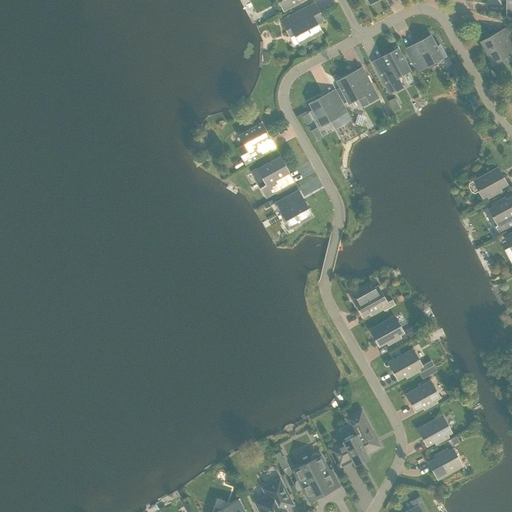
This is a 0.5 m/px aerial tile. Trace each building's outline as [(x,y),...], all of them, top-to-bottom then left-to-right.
[(303,0),(278,0),(284,11),(303,0)] [(294,34),(300,44),(322,32),(317,24),(323,20),(314,3),(282,21),(290,36),(294,34)] [(499,36),(497,33),(481,42),(493,64),(492,62),(501,57),(505,63),(511,59),(511,39),(507,31),(499,36)] [(415,47),(407,52),(417,71),(445,56),(439,45),(436,46),(431,36),(414,45),(415,47)] [(383,60),(374,65),(389,93),(401,86),(399,82),(402,80),(400,76),(410,71),(398,49),(382,57),(383,60)] [(355,75),(353,73),(337,81),(340,88),(348,102),(349,103),(358,98),(362,106),(378,97),(363,70),(355,75)] [(340,88),(336,90),(344,104),(348,102),(340,88)] [(327,97),(326,95),(310,104),(313,110),(309,112),(313,120),(317,118),(321,126),(331,121),(335,127),(350,119),(336,93),(327,97)] [(307,114),(302,116),(306,124),(311,122),(307,114)] [(268,141),(270,140),(261,123),(239,135),(244,144),(237,148),(246,164),(273,150),(268,141)] [(289,174),(279,156),(252,171),(262,188),(261,189),(266,198),(291,184),(287,175),(289,174)] [(497,190),(508,184),(499,168),(475,181),(484,197),(488,195),(490,197),(498,192),(497,190)] [(290,228),(312,216),(303,200),(301,201),(296,192),(277,203),(290,228)] [(511,225),(511,197),(504,202),(502,200),(494,204),(495,207),(491,209),(499,225),(497,226),(500,232),(511,225)] [(392,300),(387,303),(378,286),(354,300),(363,316),(374,310),(375,313),(383,308),(384,310),(395,305),(392,300)] [(403,332),(394,316),(370,329),(379,346),(390,340),(392,342),(400,338),(399,335),(403,332)] [(405,342),(418,335),(415,329),(402,336),(405,342)] [(431,360),(422,366),(413,349),(389,363),(398,379),(409,373),(410,376),(419,371),(420,373),(434,365),(431,360)] [(426,369),(420,373),(423,378),(429,375),(426,369)] [(439,397),(430,381),(406,394),(416,411),(426,405),(428,407),(436,402),(435,400),(439,397)] [(344,442),(330,450),(339,467),(353,460),(354,462),(367,455),(366,454),(380,446),(361,411),(346,419),(355,435),(344,441),(344,442)] [(451,432),(442,416),(418,429),(427,445),(438,439),(439,442),(448,437),(446,435),(451,432)] [(456,436),(448,440),(451,445),(459,441),(456,436)] [(429,463),(438,479),(462,466),(453,449),(448,452),(447,449),(438,454),(440,456),(429,463)] [(280,452),(276,454),(283,469),(289,466),(284,456),(283,457),(280,452)] [(303,489),(308,499),(317,494),(319,497),(340,486),(331,470),(329,471),(321,456),(319,454),(316,453),(314,454),(312,456),(311,458),(312,461),(293,470),(298,480),(296,482),(295,484),(296,487),(298,489),(300,489),(303,489)] [(293,505),(280,479),(266,486),(270,495),(255,503),(260,511),(259,511),(286,511),(285,509),(293,505)] [(242,511),(238,502),(217,511),(242,511)]
